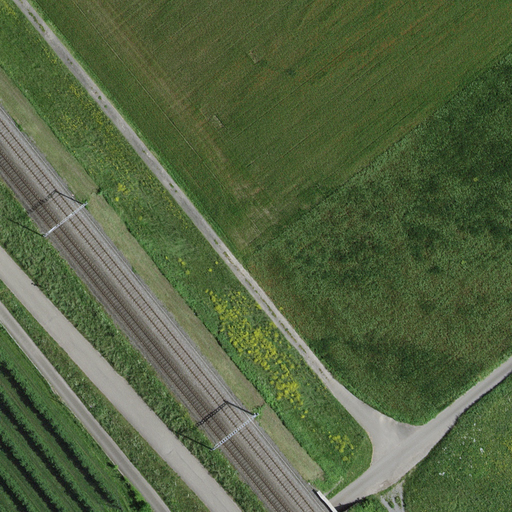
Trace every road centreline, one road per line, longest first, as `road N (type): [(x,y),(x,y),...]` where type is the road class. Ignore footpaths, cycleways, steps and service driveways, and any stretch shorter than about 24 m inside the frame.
road 1 (unclassified): [(17,0),(396,455)]
road 2 (unclassified): [(222,511),(0,262)]
road 3 (unclassified): [(0,314),(159,511)]
road 4 (unclassified): [(396,455),(511,365)]
